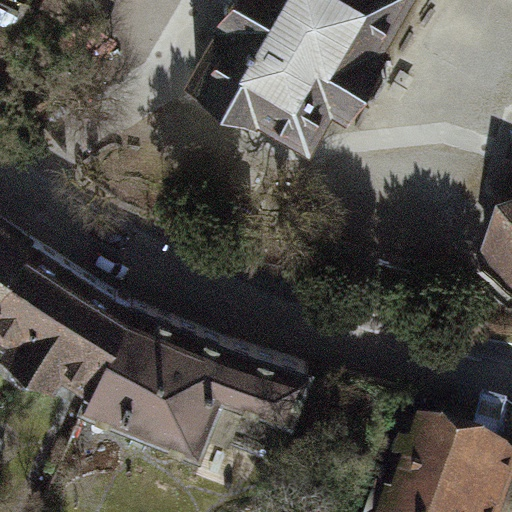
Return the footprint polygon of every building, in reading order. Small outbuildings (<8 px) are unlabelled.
[(244,0),(204,71),(308,129),(332,87),(348,96),(376,91),(392,66),(383,38),(378,35),(398,0),(244,0)] [(511,191),(500,193),(480,249),(511,280),(511,191)] [(0,312),(46,245),(0,214),(0,312)] [(152,316),(46,245),(0,312),(0,332),(97,398),(152,316)] [(303,374),(152,316),(110,415),(219,458),(242,400),(287,417),(303,374)] [(500,511),(511,479),(511,468),(411,433),(383,511),(500,511)]
